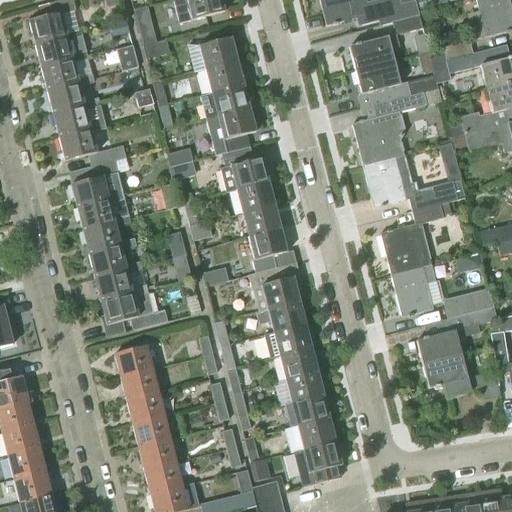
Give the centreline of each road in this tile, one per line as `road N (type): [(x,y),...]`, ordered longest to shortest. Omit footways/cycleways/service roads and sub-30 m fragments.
road 1 (residential): [(511,446),(406,463),(382,448),(269,0)]
road 2 (residential): [(101,511),(0,112)]
